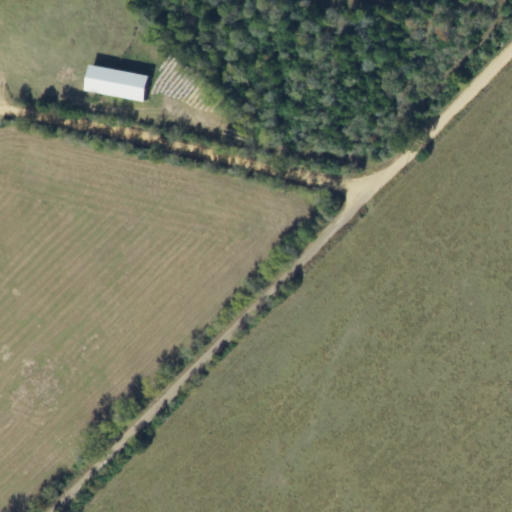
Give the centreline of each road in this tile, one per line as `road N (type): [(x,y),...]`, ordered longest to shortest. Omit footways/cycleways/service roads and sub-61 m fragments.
road 1 (residential): [(44,511),(369,192)]
road 2 (residential): [(0,112),(369,192)]
road 3 (residential): [(369,192),(511,43)]
